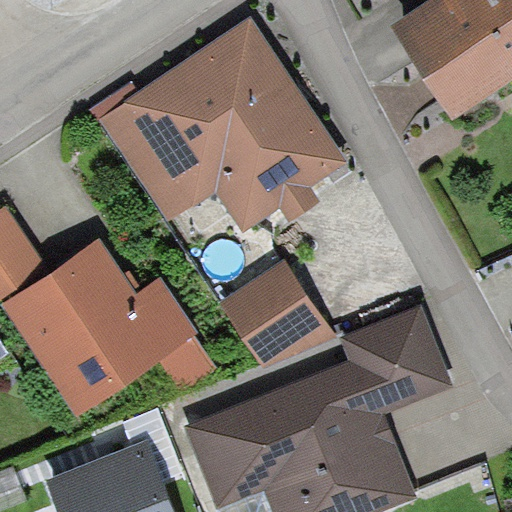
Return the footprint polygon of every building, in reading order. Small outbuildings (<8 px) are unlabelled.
[(511,0),(432,0),(408,15),(463,102),(511,71),(511,0)] [(254,18),(111,115),(176,211),(226,176),(251,213),(281,192),(296,214),(325,194),(314,177),(347,155),(254,18)] [(7,212),(0,217),(0,297),(44,268),(7,212)] [(139,303),(100,244),(14,300),(80,402),(165,347),(187,380),(212,364),(162,288),(139,303)] [(334,335),(291,256),(225,302),(270,366),(334,335)] [(424,303),(352,330),(365,364),(195,427),(226,511),(232,511),(280,494),(286,511),(392,511),(432,497),(402,415),(458,395),(424,303)] [(0,330),(0,348),(9,343),(0,330)] [(185,511),(149,419),(44,460),(64,511),(185,511)]
